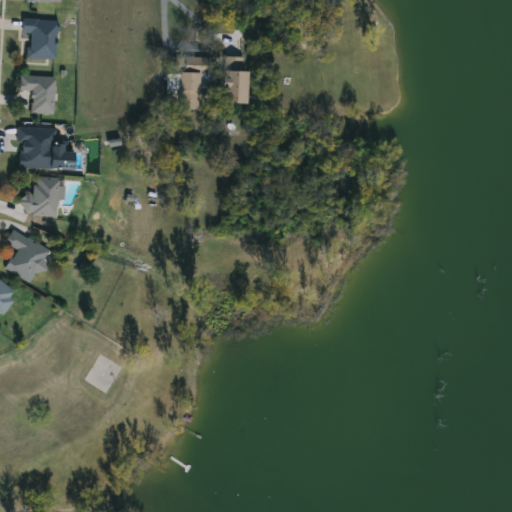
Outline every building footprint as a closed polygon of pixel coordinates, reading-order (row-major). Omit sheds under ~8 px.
[(53,60),(21,59),(22,20),(54,21),(53,60)] [(242,104),(203,103),(203,67),(220,67),(220,57),(243,57),(242,104)] [(198,73),(198,102),(177,102),(177,73),(198,73)] [(52,115),(29,114),(29,91),(17,91),(17,76),(52,77),(52,115)] [(14,168),(17,128),(53,130),(51,170),(14,168)] [(55,178),(54,216),(19,215),(19,195),(31,195),(31,178),(55,178)] [(3,270),(14,251),(2,244),(11,231),(47,252),(28,284),(3,270)] [(10,302),(0,312),(0,283),(11,293),(6,299),(10,302)]
